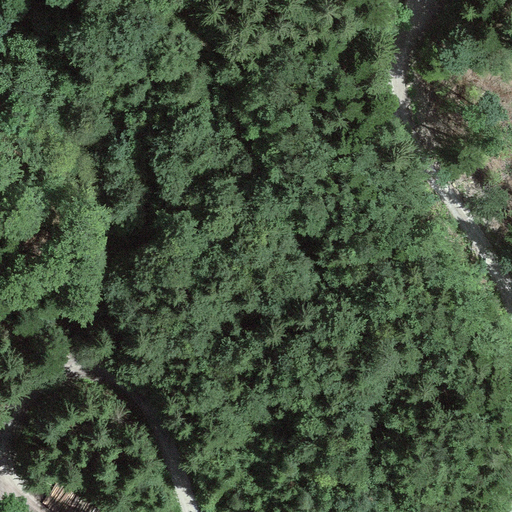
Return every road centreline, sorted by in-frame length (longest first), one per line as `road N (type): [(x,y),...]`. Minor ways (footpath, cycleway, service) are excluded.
road 1 (track): [(416,0),(398,85),(405,130),(511,300)]
road 2 (track): [(189,511),(151,408),(137,387),(104,365),(62,364),(41,375),(0,437)]
road 3 (track): [(378,511),(372,365),(347,302),(301,238)]
